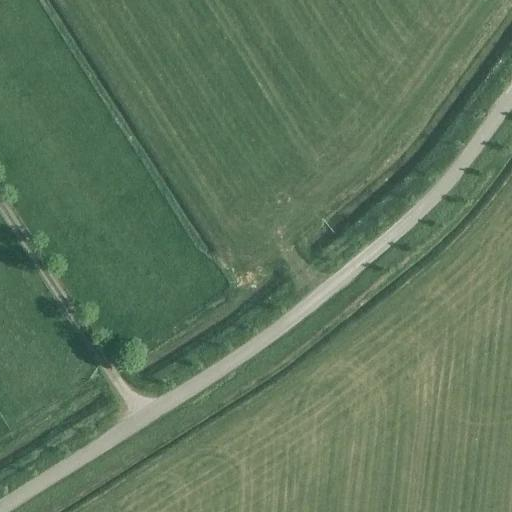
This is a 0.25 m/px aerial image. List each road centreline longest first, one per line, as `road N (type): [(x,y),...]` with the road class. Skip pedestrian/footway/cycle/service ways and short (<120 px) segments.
road 1 (unclassified): [(0,508),(236,361),(338,281),(455,173),(511,97)]
road 2 (track): [(133,420),(0,213)]
